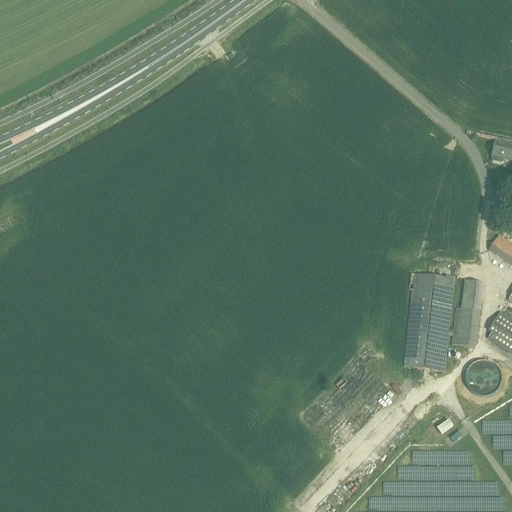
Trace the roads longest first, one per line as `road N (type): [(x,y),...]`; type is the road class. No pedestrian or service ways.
road 1 (primary): [(0,155),(147,67)]
road 2 (primary): [(147,67),(0,139)]
